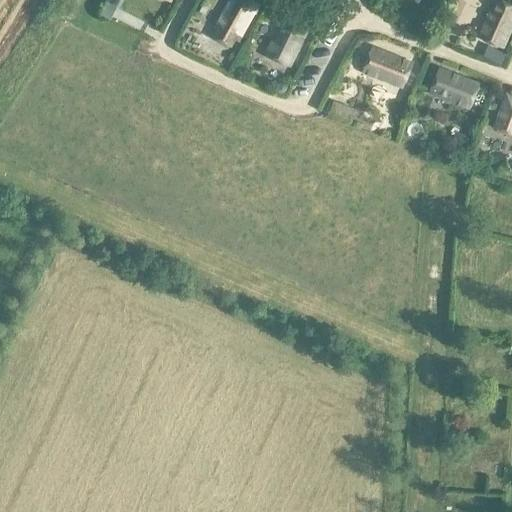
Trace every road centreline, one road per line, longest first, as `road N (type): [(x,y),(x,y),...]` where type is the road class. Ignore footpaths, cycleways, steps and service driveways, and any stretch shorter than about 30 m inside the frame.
road 1 (unclassified): [(491,352),(391,342),(222,270)]
road 2 (residential): [(303,106),(281,105),(164,50),(186,0)]
road 3 (unclassified): [(222,270),(303,106)]
road 4 (residential): [(353,16),(511,77)]
road 5 (residential): [(491,352),(477,511)]
road 6 (unclassified): [(222,270),(164,256),(65,250)]
